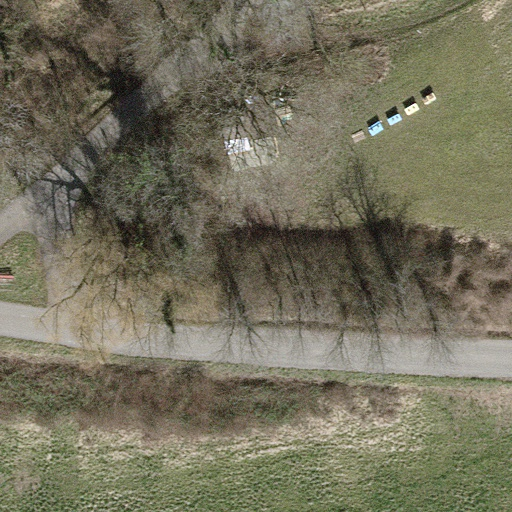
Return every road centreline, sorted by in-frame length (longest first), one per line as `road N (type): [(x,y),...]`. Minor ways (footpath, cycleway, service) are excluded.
road 1 (track): [(0,319),(193,342),(511,357)]
road 2 (track): [(247,0),(0,232)]
road 3 (track): [(194,55),(370,27),(456,0)]
road 4 (track): [(81,331),(40,198)]
